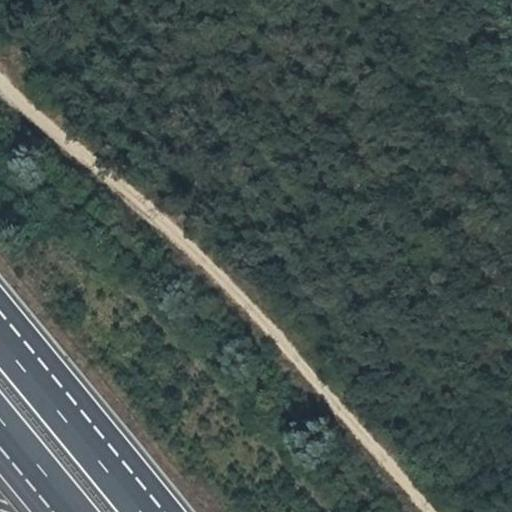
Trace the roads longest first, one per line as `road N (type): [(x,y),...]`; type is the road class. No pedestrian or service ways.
road 1 (track): [(433,511),(230,280),(0,79)]
road 2 (motorway): [(151,511),(0,324)]
